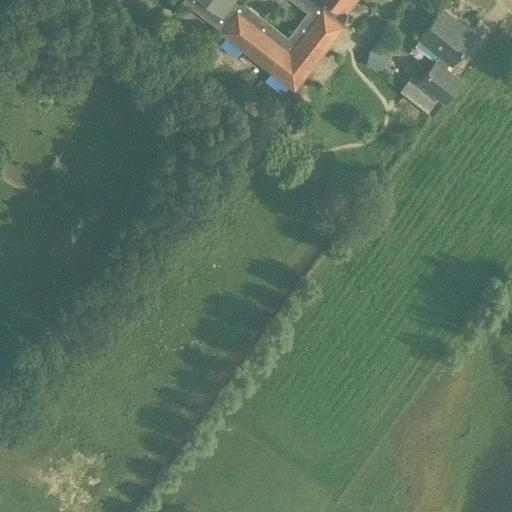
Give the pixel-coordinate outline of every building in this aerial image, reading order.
[(182,0),(216,26),(220,29),(218,32),(293,89),(343,24),(333,16),(339,9),(343,11),(351,0),(182,0)] [(105,85),(129,53),(84,19),(79,25),(48,2),(39,14),(88,52),(78,65),(105,85)] [(418,37),(419,38),(414,45),(433,59),(420,76),(414,71),(399,90),(430,115),(441,101),(443,102),(462,77),(446,65),(449,61),(450,62),(473,33),(440,8),(418,37)] [(169,64),(177,53),(160,40),(152,51),(169,64)] [(369,42),(365,64),(383,67),(387,45),(369,42)]
